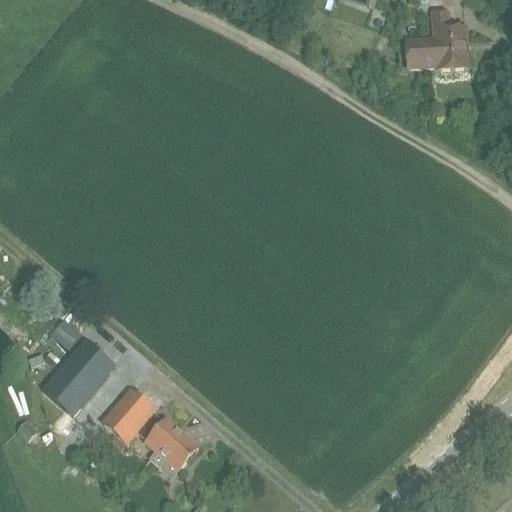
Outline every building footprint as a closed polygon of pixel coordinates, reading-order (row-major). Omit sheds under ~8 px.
[(373,0),(344,0),(344,1),(370,11),(373,0)] [(408,73),(437,71),(437,74),(468,72),(465,32),(448,33),(447,15),(432,16),(433,35),(435,34),(435,44),(406,46),(408,73)] [(69,356),(82,341),(70,330),(57,345),(69,356)] [(85,344),(61,373),(42,394),(73,420),(115,370),(85,344)] [(148,463),(159,473),(166,465),(178,476),(198,454),(165,425),(163,427),(152,418),(154,416),(130,395),(102,428),(126,449),(136,437),(146,446),(146,447),(155,455),(148,463)] [(50,475),(38,484),(45,493),(57,483),(50,475)] [(468,511),(470,510),(455,496),(440,511),(468,511)]
